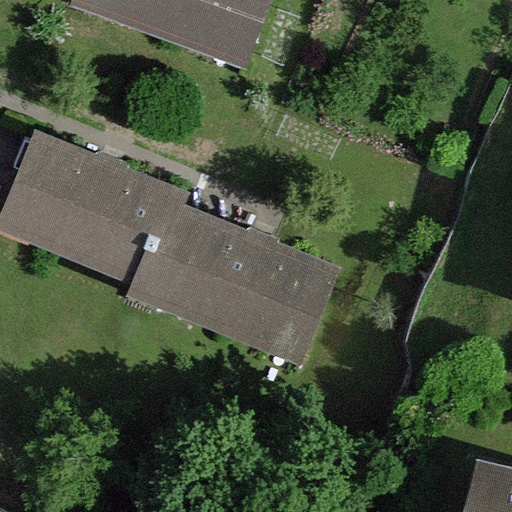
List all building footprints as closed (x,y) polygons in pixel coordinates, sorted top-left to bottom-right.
[(89,0),(221,55),(244,0),(89,0)] [(174,166),(18,101),(0,144),(0,213),(131,269),(174,166)] [(334,232),(174,166),(131,269),(291,335),(334,232)] [(511,511),(511,463),(464,450),(447,511),(511,511)] [(18,511),(0,503),(0,511),(18,511)]
